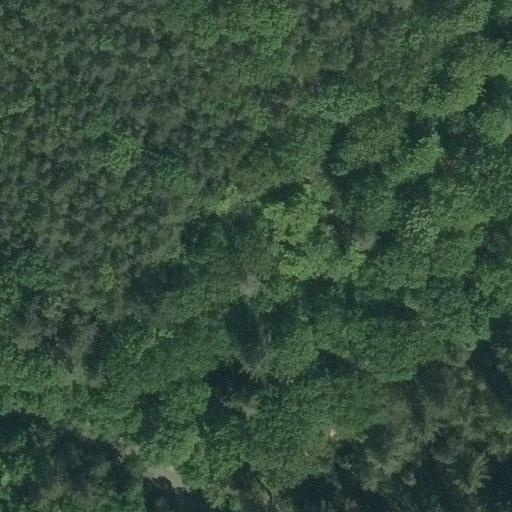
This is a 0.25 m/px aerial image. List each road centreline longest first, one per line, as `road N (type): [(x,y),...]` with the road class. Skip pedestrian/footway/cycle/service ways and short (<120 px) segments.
road 1 (track): [(511,341),(239,0)]
road 2 (track): [(511,264),(269,447)]
road 3 (unclassified): [(225,511),(72,432),(0,411)]
